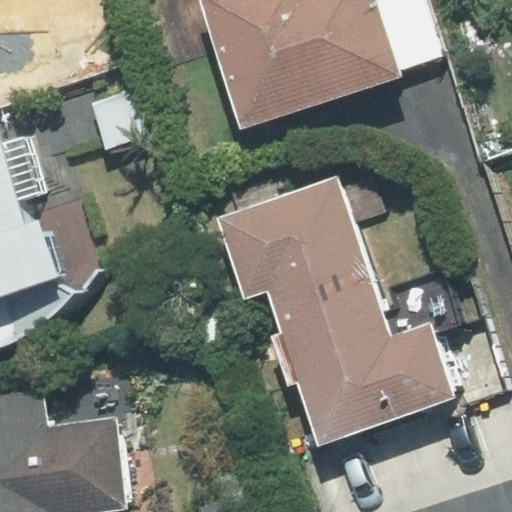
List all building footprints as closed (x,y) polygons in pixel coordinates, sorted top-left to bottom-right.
[(0,79),(59,61),(40,0),(0,12),(0,79)] [(220,0),(266,134),(427,80),(422,64),(454,53),(435,0),(220,0)] [(0,315),(90,288),(68,219),(41,228),(13,140),(0,144),(0,315)] [(261,303),(287,293),(343,446),(441,410),(481,395),(453,320),(413,335),(354,174),(231,220),(261,303)] [(63,380),(0,386),(0,511),(130,511),(146,510),(137,417),(67,424),(63,380)]
